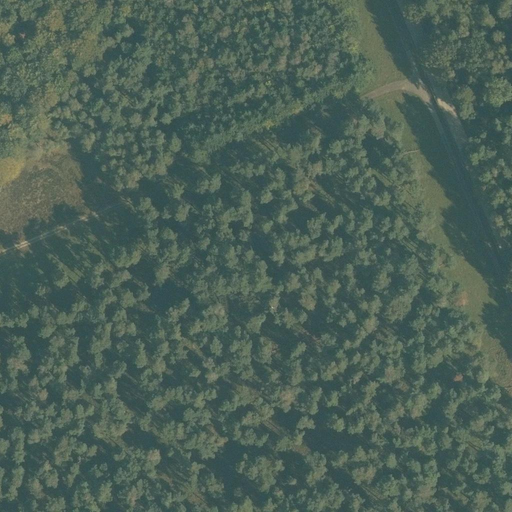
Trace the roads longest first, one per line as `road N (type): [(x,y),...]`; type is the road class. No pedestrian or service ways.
road 1 (track): [(0,259),(425,87)]
road 2 (track): [(388,0),(511,297)]
road 3 (track): [(434,73),(511,260)]
